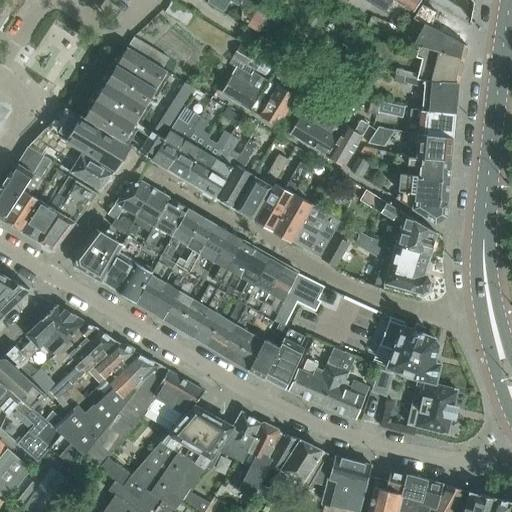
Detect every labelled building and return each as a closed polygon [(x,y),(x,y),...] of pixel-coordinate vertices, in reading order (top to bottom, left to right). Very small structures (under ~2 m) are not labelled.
[(411,12),(419,0),(368,0),(385,10),(383,12),(385,13),(394,0),(411,12)] [(193,14),(172,1),(165,12),(187,25),(193,14)] [(272,9),(261,3),(247,26),(258,32),(272,9)] [(437,13),(422,5),(414,17),(425,23),(414,44),(418,46),(418,47),(464,59),(467,46),(430,27),(437,13)] [(388,23),(380,20),(373,17),(369,26),(384,33),(388,23)] [(272,65),(239,45),(229,62),(237,67),(222,92),(251,110),(268,81),(253,71),(251,75),(244,71),(248,65),(265,76),(272,65)] [(167,70),(128,46),(84,118),(127,144),(129,141),(126,139),(167,70)] [(458,83),(464,59),(418,47),(417,56),(422,58),(418,74),(396,68),(394,73),(425,79),(458,83)] [(308,97),(319,78),(288,59),(277,78),(308,97)] [(427,111),(455,113),(458,83),(425,79),(394,73),(393,80),(416,86),(424,87),(422,110),(427,111)] [(297,96),(277,84),(259,114),(279,127),(297,96)] [(290,133),(326,155),(343,124),(333,118),(331,122),(306,106),(290,133)] [(83,151),(115,170),(131,147),(127,144),(84,118),(69,108),(67,107),(46,128),(64,139),(83,151)] [(453,137),(455,113),(427,111),(422,110),(412,108),(410,121),(419,123),(419,132),(418,134),(453,137)] [(211,117),(203,112),(200,116),(168,169),(184,178),(201,149),(194,146),(211,117)] [(180,137),(169,131),(152,159),(168,169),(200,116),(194,113),(180,137)] [(343,124),(326,155),(343,165),(368,125),(361,120),(353,130),(343,124)] [(237,125),(229,121),(211,155),(201,149),(184,178),(200,187),(237,125)] [(237,125),(200,187),(216,196),(233,167),(223,162),(242,128),(237,125)] [(100,190),(113,172),(82,153),(83,151),(64,139),(46,128),(28,147),(42,155),(48,145),(75,162),(68,171),(69,172),(100,190)] [(417,158),(451,160),(453,137),(418,134),(419,132),(399,131),(398,140),(418,142),(417,158)] [(261,141),(252,136),(234,168),(233,167),(216,196),(216,197),(235,208),(254,176),(244,171),(261,141)] [(407,156),(398,154),(395,163),(409,166),(416,167),(415,175),(417,176),(417,177),(449,181),(451,160),(417,158),(416,158),(416,157),(407,156)] [(39,199),(29,193),(50,160),(43,156),(43,157),(33,173),(3,220),(19,229),(39,199)] [(287,164),(277,158),(263,182),(254,176),(235,208),(255,220),(275,184),(287,164)] [(33,173),(17,163),(16,164),(17,165),(12,172),(10,171),(0,186),(0,217),(3,220),(33,173)] [(19,229),(36,239),(77,180),(58,169),(39,199),(19,229)] [(398,194),(395,198),(435,222),(447,217),(449,181),(417,177),(417,176),(415,175),(402,174),(400,191),(402,191),(402,194),(398,194)] [(301,182),(292,177),(284,189),(275,184),(255,220),(273,231),(274,231),(294,195),(301,182)] [(55,250),(98,193),(77,180),(36,239),(42,243),(42,247),(49,251),(55,250)] [(135,215),(153,185),(142,180),(132,182),(110,211),(118,216),(123,208),(135,215)] [(171,195),(153,185),(135,215),(137,215),(132,223),(128,230),(130,231),(135,234),(139,226),(150,232),(170,197),(171,195)] [(395,245),(429,255),(436,232),(366,190),(360,201),(394,219),(394,218),(402,222),(395,245)] [(312,205),(303,200),(294,195),(274,231),(291,241),(312,205)] [(150,232),(146,239),(150,241),(152,237),(156,240),(162,230),(172,236),(188,208),(170,197),(150,232)] [(320,257),(341,222),(312,205),(291,241),(320,257)] [(188,208),(172,236),(167,245),(174,249),(178,240),(186,244),(202,216),(188,208)] [(186,244),(192,248),(187,257),(195,261),(215,223),(202,216),(186,244)] [(115,219),(111,226),(127,235),(127,236),(130,231),(128,230),(132,223),(122,217),(120,221),(115,219)] [(206,257),(213,261),(229,231),(215,223),(195,261),(202,265),(206,257)] [(81,248),(74,257),(76,266),(76,267),(86,272),(100,281),(115,257),(115,256),(123,243),(97,229),(96,228),(81,248)] [(127,236),(123,242),(123,243),(115,256),(115,257),(100,281),(116,290),(133,259),(140,248),(142,245),(134,240),(137,235),(135,234),(130,231),(127,236)] [(219,264),(215,273),(223,278),(244,240),(229,231),(213,261),(219,264)] [(322,258),(336,266),(351,240),(337,232),(322,258)] [(369,237),(360,233),(356,245),(376,256),(388,259),(388,257),(391,258),(389,264),(380,262),(374,285),(383,288),(385,282),(422,292),(427,289),(431,281),(426,275),(424,274),(429,255),(395,245),(369,237)] [(244,240),(223,278),(229,281),(234,273),(242,277),(259,248),(244,240)] [(144,251),(140,248),(116,290),(132,300),(147,271),(140,267),(146,257),(142,255),(144,251)] [(247,281),(243,290),(250,294),(271,255),(259,248),(242,277),(242,278),(247,281)] [(268,293),(284,262),(271,255),(250,294),(257,298),(262,289),(268,293)] [(268,293),(276,297),(271,307),(278,310),(285,296),(297,274),(299,270),(284,262),(268,293)] [(163,268),(156,264),(135,301),(150,310),(165,282),(158,277),(163,268)] [(0,292),(14,280),(13,279),(12,280),(0,272),(0,292)] [(298,303),(310,281),(297,274),(285,296),(298,303)] [(163,318),(184,280),(177,276),(171,286),(165,282),(150,310),(163,318)] [(0,292),(0,317),(29,290),(30,289),(14,280),(0,292)] [(191,284),(184,280),(163,318),(177,327),(193,298),(186,294),(191,284)] [(311,309),(323,288),(310,281),(298,303),(311,309)] [(191,335),(212,298),(204,293),(199,302),(193,298),(177,327),(191,335)] [(219,301),(212,298),(191,335),(206,344),(221,315),(214,311),(219,301)] [(26,335),(42,345),(52,333),(61,321),(63,322),(70,313),(57,306),(53,308),(50,314),(48,314),(26,335)] [(240,314),(233,310),(228,319),(221,315),(206,344),(220,353),(240,314)] [(42,345),(57,353),(57,354),(85,324),(85,322),(70,313),(63,322),(61,321),(52,333),(51,335),(42,345)] [(242,327),(247,318),(240,314),(220,353),(233,361),(248,332),(242,327)] [(393,318),(388,337),(396,340),(385,367),(408,377),(435,383),(439,363),(434,361),(438,344),(433,337),(422,333),(424,326),(414,323),(413,329),(403,325),(404,321),(393,318)] [(52,357),(58,363),(96,328),(86,322),(85,324),(57,354),(57,353),(52,357)] [(263,339),(267,330),(261,326),(256,335),(249,331),(248,332),(233,361),(248,370),(263,339)] [(69,354),(86,372),(114,346),(116,343),(96,328),(58,363),(59,363),(69,354)] [(301,346),(305,337),(287,330),(263,377),(285,388),(303,347),(301,346)] [(263,377),(283,337),(277,334),(272,343),(263,339),(248,370),(263,377)] [(84,374),(97,388),(136,352),(135,352),(134,349),(125,344),(120,344),(117,342),(116,343),(114,346),(86,372),(84,374)] [(21,367),(28,358),(14,346),(6,354),(21,367)] [(54,427),(84,455),(147,377),(160,366),(160,365),(136,352),(97,388),(54,427)] [(0,359),(0,380),(33,409),(40,401),(44,405),(50,398),(4,356),(0,359)] [(320,404),(339,361),(329,356),(323,369),(319,367),(317,372),(313,370),(312,374),(299,368),(288,391),(320,404)] [(351,366),(339,361),(320,404),(355,419),(364,396),(349,390),(351,386),(347,385),(349,381),(345,379),(351,366)] [(157,397),(185,414),(193,405),(205,392),(160,365),(160,366),(147,377),(84,455),(100,468),(157,397)] [(378,369),(371,391),(385,396),(392,374),(378,369)] [(33,409),(0,380),(0,406),(8,414),(15,405),(18,408),(17,409),(34,424),(28,432),(35,438),(42,431),(49,423),(34,410),(33,409)] [(457,390),(417,380),(407,423),(446,433),(450,416),(451,416),(454,406),(453,406),(457,390)] [(193,405),(185,414),(131,476),(124,486),(121,485),(102,511),(173,511),(205,467),(224,439),(232,427),(193,405)] [(224,439),(205,467),(212,470),(222,450),(243,461),(253,438),(254,439),(256,435),(255,434),(260,423),(243,412),(226,440),(224,439)] [(264,422),(260,423),(255,434),(256,435),(254,439),(253,438),(243,461),(242,462),(250,466),(239,489),(253,496),(255,494),(259,485),(269,488),(300,440),(279,433),(278,429),(264,422)] [(328,454),(300,440),(269,488),(259,485),(255,494),(271,504),(289,474),(309,487),(312,483),(326,457),(328,454)] [(7,448),(0,456),(0,494),(7,499),(31,469),(7,448)] [(334,460),(326,457),(312,483),(327,487),(341,491),(336,506),(325,503),(322,511),(358,511),(359,511),(365,489),(371,465),(335,455),(334,460)] [(397,511),(407,475),(390,470),(387,481),(376,478),(374,486),(367,511),(397,511)] [(443,484),(407,475),(397,511),(428,511),(430,507),(435,509),(437,505),(443,484)] [(464,490),(447,485),(437,504),(437,505),(435,509),(433,511),(454,511),(456,509),(464,491),(464,490)] [(456,509),(454,511),(489,511),(494,498),(478,494),(469,492),(464,511),(456,509)] [(509,511),(511,505),(511,502),(494,498),(489,511),(509,511)]
